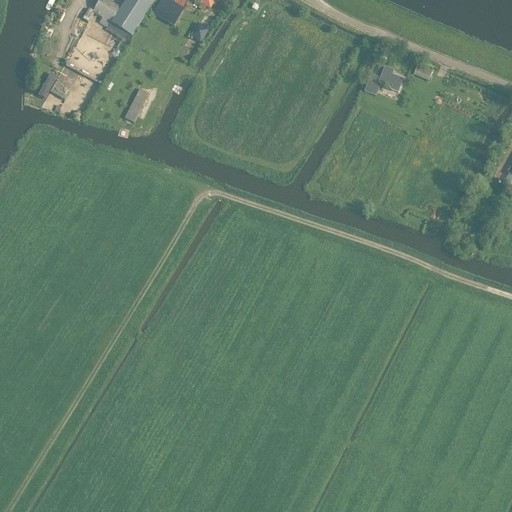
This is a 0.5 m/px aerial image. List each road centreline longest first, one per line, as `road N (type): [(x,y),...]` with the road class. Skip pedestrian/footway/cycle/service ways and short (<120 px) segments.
road 1 (track): [(6,511),(207,191),(511,295)]
road 2 (tertiary): [(511,85),(311,0)]
